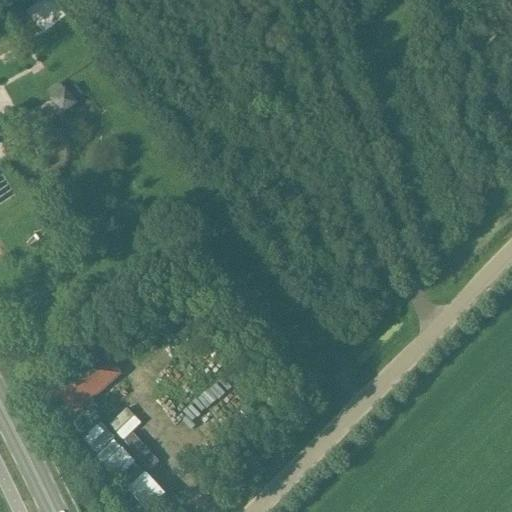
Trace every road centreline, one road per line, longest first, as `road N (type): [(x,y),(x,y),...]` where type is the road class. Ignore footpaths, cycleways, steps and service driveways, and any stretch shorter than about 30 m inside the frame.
road 1 (unclassified): [(251,511),(511,254)]
road 2 (track): [(399,0),(349,109),(414,285)]
